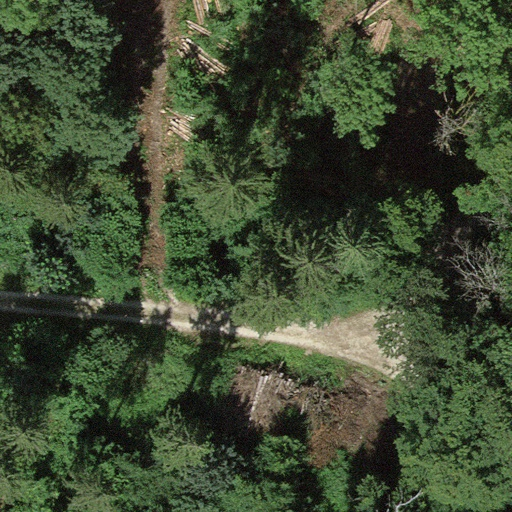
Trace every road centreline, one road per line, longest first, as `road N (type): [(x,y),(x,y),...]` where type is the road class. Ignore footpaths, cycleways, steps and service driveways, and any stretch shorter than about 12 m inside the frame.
road 1 (track): [(400,351),(257,319),(0,298)]
road 2 (track): [(511,167),(456,205),(418,273),(400,351)]
road 3 (track): [(400,351),(511,453)]
